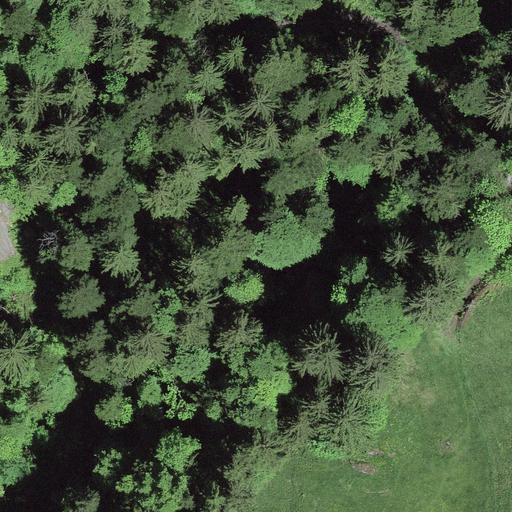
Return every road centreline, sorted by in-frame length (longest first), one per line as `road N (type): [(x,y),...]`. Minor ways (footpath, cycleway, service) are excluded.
road 1 (track): [(0,94),(19,98),(219,31),(317,18),(511,64)]
road 2 (track): [(511,214),(472,267),(438,335)]
